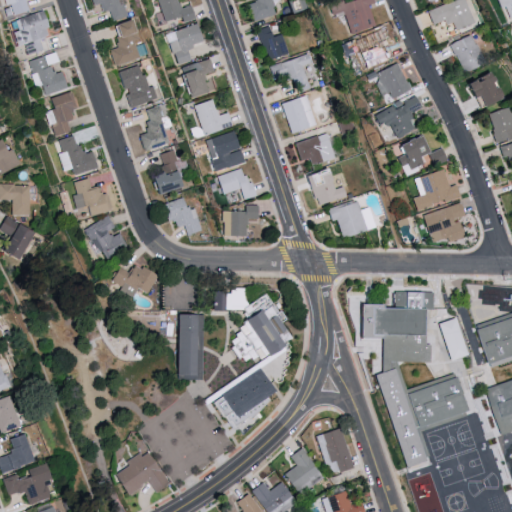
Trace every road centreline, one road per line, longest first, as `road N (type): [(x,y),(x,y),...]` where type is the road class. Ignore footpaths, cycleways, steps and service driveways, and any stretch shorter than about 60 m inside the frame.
road 1 (residential): [(500,265),(466,143),(394,0)]
road 2 (tertiary): [(306,263),(217,0)]
road 3 (residential): [(164,253),(149,234),(66,0)]
road 4 (residential): [(306,263),(511,265)]
road 5 (tertiary): [(174,511),(251,457),(304,401)]
road 6 (residential): [(118,511),(83,364)]
road 7 (residential): [(164,253),(200,262),(306,263)]
